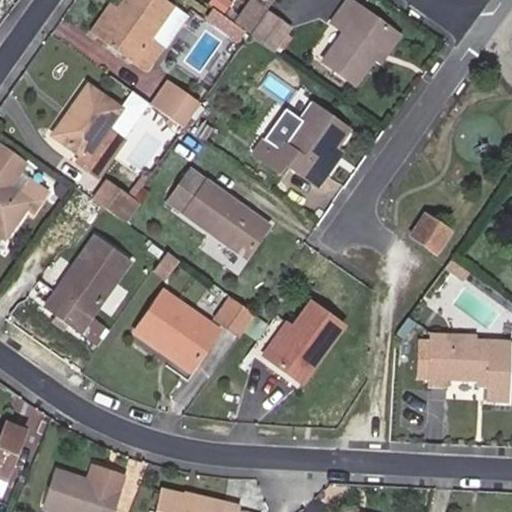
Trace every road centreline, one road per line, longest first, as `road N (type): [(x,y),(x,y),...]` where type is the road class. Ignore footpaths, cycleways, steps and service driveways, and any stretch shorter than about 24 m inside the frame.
road 1 (residential): [(0,349),(81,406),(155,442),(511,468)]
road 2 (residential): [(477,33),(354,214)]
